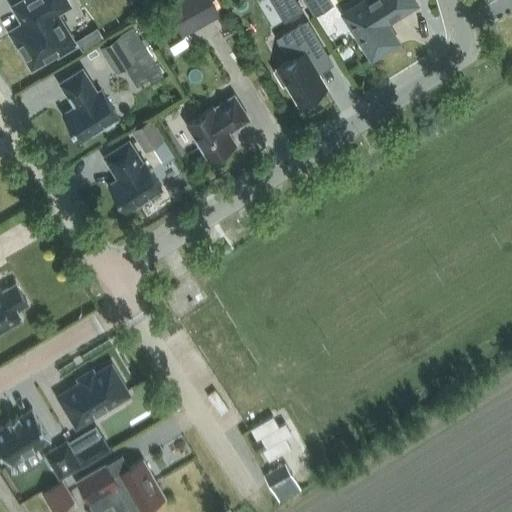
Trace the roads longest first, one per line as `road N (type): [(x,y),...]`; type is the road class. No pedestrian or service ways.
road 1 (residential): [(109,280),(450,62),(460,33),(451,0)]
road 2 (residential): [(243,493),(127,308)]
road 3 (residential): [(109,280),(1,111)]
road 4 (residential): [(127,308),(0,382)]
